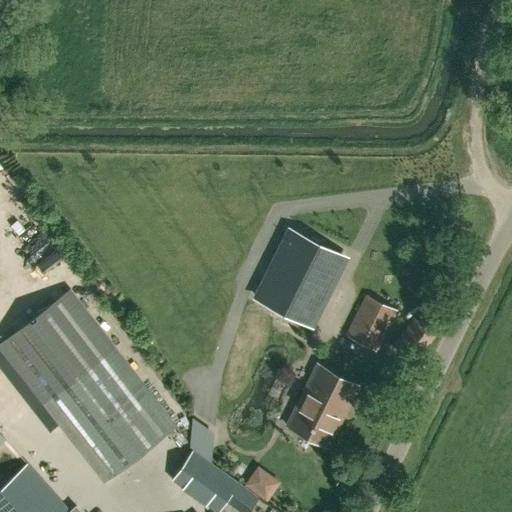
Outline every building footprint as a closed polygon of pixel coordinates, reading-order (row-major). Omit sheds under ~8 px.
[(197,198),(213,198),(213,185),(196,185),(197,198)] [(60,214),(51,237),(71,245),(80,222),(60,214)] [(162,279),(186,289),(209,236),(186,226),(162,279)] [(343,256),(292,231),(258,299),(290,315),(308,324),(309,324),(310,323),(316,311),(316,310),(322,298),(343,256)] [(233,296),(250,263),(235,256),(228,271),(219,266),(210,285),(233,296)] [(117,347),(115,348),(70,289),(0,343),(0,349),(90,465),(102,483),(167,436),(176,418),(161,397),(156,401),(117,347)] [(377,350),(396,311),(368,296),(348,336),(377,350)] [(193,314),(178,358),(208,368),(223,325),(193,314)] [(416,362),(437,334),(414,317),(393,346),(416,362)] [(327,446),(358,385),(318,364),(287,426),(327,446)] [(0,432),(26,460),(56,433),(0,373),(0,432)] [(247,511),(258,498),(238,483),(192,451),(172,480),(216,511),(217,511),(225,502),(239,511),(247,511)] [(70,511),(27,464),(0,488),(0,511),(70,511)] [(280,481),(258,465),(243,485),(266,501),(280,481)]
